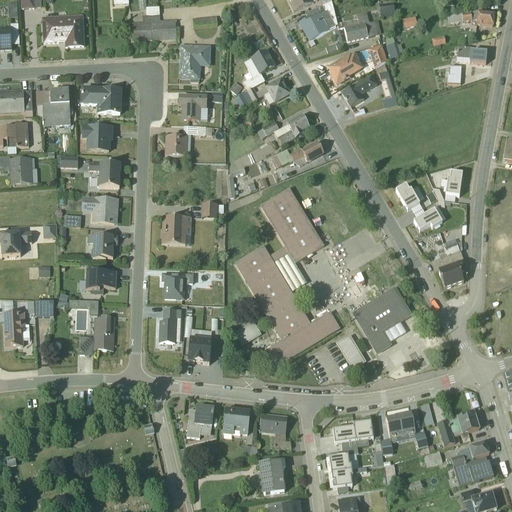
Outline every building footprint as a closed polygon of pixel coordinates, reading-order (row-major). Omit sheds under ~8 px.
[(39,0),(19,0),(21,11),(40,11),(39,0)] [(288,0),(291,5),(289,6),(293,14),(313,5),(313,4),(316,2),(314,0),(288,0)] [(309,43),(335,29),(336,27),(331,3),(321,8),(305,16),(307,21),(299,25),(309,43)] [(17,4),(9,4),(9,19),(18,19),(17,4)] [(395,17),(393,4),(379,5),(380,19),(395,17)] [(452,5),(442,5),(442,14),(452,13),(452,5)] [(176,41),(175,23),(160,24),(159,10),(156,10),(156,6),(147,7),(147,11),(145,11),(146,18),(142,18),(142,25),(130,26),(131,44),(174,42),(176,41)] [(476,27),(492,28),(493,16),(477,15),(478,13),(447,19),(448,26),(477,22),(476,27)] [(343,31),(347,45),(381,38),(377,23),(369,25),(366,16),(356,18),(357,21),(338,26),(338,32),(343,31)] [(83,19),(42,20),(43,45),(64,44),(64,51),(84,51),(83,19)] [(216,19),(192,21),(193,30),(217,28),(216,19)] [(413,19),(403,22),(405,31),(416,28),(413,19)] [(0,54),(11,54),(10,35),(17,34),(17,27),(10,27),(10,30),(0,30),(0,54)] [(261,41),(253,45),(256,50),(264,46),(261,41)] [(392,42),(386,44),(391,61),(400,58),(396,45),(393,46),(392,42)] [(457,49),(456,64),(485,67),(486,55),(471,53),(471,50),(457,49)] [(209,70),(210,51),(180,50),(179,82),(189,82),(189,86),(199,86),(200,70),(209,70)] [(379,50),(367,54),(373,71),(385,67),(379,50)] [(273,69),(265,54),(243,66),(251,80),(242,85),(247,94),(253,91),(264,84),(259,76),(273,69)] [(337,86),(363,71),(354,55),(328,70),(337,86)] [(461,85),(462,70),(449,69),(448,84),(461,85)] [(396,101),(387,74),(377,78),(386,104),(396,101)] [(377,88),(371,78),(342,96),(350,110),(364,102),(361,97),(377,88)] [(230,103),(235,113),(263,98),(268,107),(289,96),(281,81),(255,95),(253,91),(247,94),(230,103)] [(121,94),(82,92),(81,110),(97,110),(97,117),(120,118),(121,94)] [(0,95),(0,115),(32,114),(31,94),(0,95)] [(70,129),(68,94),(50,95),(51,110),(41,110),(42,131),(70,129)] [(206,100),(179,100),(178,108),(182,108),(181,124),(200,124),(200,113),(206,113),(206,100)] [(308,130),(302,118),(278,132),(274,125),(257,134),(261,141),(273,134),(281,149),(302,137),(301,134),(308,130)] [(14,129),(0,130),(0,149),(2,149),(2,143),(6,143),(7,151),(28,150),(27,126),(14,127),(14,129)] [(109,131),(82,130),(81,142),(79,142),(79,155),(109,156),(109,131)] [(186,140),(165,139),(164,159),(190,160),(191,138),(211,139),(211,131),(183,130),(183,137),(186,138),(186,140)] [(307,165),(323,157),(317,146),(301,154),(300,152),(289,157),(286,153),(270,161),(275,171),(292,162),(293,165),(304,159),(307,165)] [(77,160),(61,160),(60,172),(77,172),(77,160)] [(34,161),(10,163),(10,167),(0,167),(0,175),(10,175),(11,188),(35,187),(34,161)] [(245,167),(250,178),(261,174),(257,163),(245,167)] [(322,178),(337,173),(334,166),(320,171),(322,178)] [(119,192),(120,175),(120,168),(88,167),(88,174),(98,175),(98,181),(96,181),(96,191),(119,192)] [(242,171),(226,178),(234,199),(256,190),(252,183),(248,185),(242,171)] [(445,198),(458,199),(462,176),(449,174),(449,181),(447,180),(445,198)] [(260,179),(263,188),(276,182),(274,178),(269,179),(268,176),(260,179)] [(407,214),(418,207),(410,192),(408,192),(405,187),(395,193),(407,214)] [(259,209),(285,251),(270,260),(263,249),(234,267),(281,343),(262,355),(273,372),(339,332),(328,314),(310,325),(274,266),(289,257),(294,267),(323,249),(288,191),(259,209)] [(117,203),(82,201),(81,215),(92,216),(92,226),(114,227),(115,215),(117,215),(117,203)] [(217,207),(202,206),(201,224),(216,225),(217,207)] [(441,225),(433,212),(413,224),(419,234),(429,228),(431,231),(441,225)] [(81,221),(64,219),(63,230),(66,230),(80,231),(81,221)] [(189,248),(190,221),(163,220),(162,247),(189,248)] [(0,248),(1,260),(20,259),(20,247),(31,246),(31,235),(0,237),(0,248)] [(117,249),(117,240),(93,239),(92,263),(105,264),(105,262),(112,262),(112,249),(117,249)] [(438,274),(444,292),(463,285),(460,277),(463,275),(460,266),(463,265),(455,241),(442,246),(447,259),(431,265),(435,275),(438,274)] [(49,279),(49,269),(38,270),(38,280),(49,279)] [(221,275),(211,274),(211,283),(221,284),(221,275)] [(116,276),(86,275),(85,294),(90,294),(90,298),(103,298),(103,291),(116,292),(116,276)] [(193,279),(162,278),(162,285),(165,285),(165,302),(190,303),(190,288),(192,288),(193,279)] [(411,318),(395,292),(353,316),(376,357),(390,348),(389,346),(382,335),(411,318)] [(37,320),(54,320),(54,304),(36,304),(37,320)] [(97,318),(97,312),(97,305),(69,304),(69,312),(89,312),(89,318),(97,318)] [(179,315),(164,314),(164,325),(160,325),(160,346),(175,347),(176,322),(179,322),(179,315)] [(24,316),(3,317),(5,350),(23,350),(22,345),(29,345),(28,328),(24,328),(24,316)] [(90,354),(112,354),(113,321),(94,320),(93,340),(78,340),(78,358),(90,358),(90,354)] [(235,337),(242,349),(260,338),(253,326),(235,337)] [(335,347),(352,373),(365,365),(349,339),(335,347)] [(198,365),(200,343),(189,342),(187,365),(194,366),(194,365),(198,365)] [(211,344),(200,343),(198,365),(202,366),(202,367),(209,367),(211,344)] [(511,374),(503,377),(507,395),(511,393),(511,374)] [(430,405),(421,407),(425,426),(434,424),(430,405)] [(196,414),(188,413),(185,440),(200,442),(200,438),(211,439),(214,412),(196,411),(196,414)] [(249,416),(225,414),(222,437),(247,439),(249,416)] [(385,422),(389,441),(414,436),(410,416),(385,422)] [(287,420),(261,417),(259,435),(274,438),(275,446),(273,447),(274,453),(290,451),(289,444),(286,445),(285,437),(287,420)] [(466,418),(448,424),(451,435),(459,433),(460,437),(478,433),(474,419),(466,421),(466,418)] [(360,421),(360,425),(352,426),(353,429),(355,444),(355,446),(373,444),(370,420),(360,421)] [(455,446),(451,435),(448,424),(437,427),(444,449),(455,446)] [(146,438),(153,436),(151,428),(144,429),(146,438)] [(355,444),(353,429),(332,432),(334,447),(341,446),(341,452),(351,451),(350,444),(355,444)] [(450,461),(452,470),(472,464),(472,462),(488,457),(484,445),(468,450),(458,454),(459,458),(450,461)] [(249,461),(251,450),(243,449),(242,460),(249,461)] [(328,460),(330,476),(354,472),(351,451),(341,452),(342,458),(328,460)] [(189,470),(185,452),(178,453),(182,471),(189,470)] [(438,455),(423,459),(426,468),(441,464),(438,455)] [(6,461),(8,471),(16,469),(13,459),(6,461)] [(472,464),(452,470),(459,490),(492,479),(488,465),(487,466),(485,460),(472,464)] [(282,463),(258,467),(262,498),(284,495),(281,477),(279,477),(279,473),(283,473),(282,463)] [(394,468),(384,469),(386,488),(396,487),(394,468)] [(354,472),(330,476),(332,491),(336,490),(337,497),(352,495),(351,489),(356,488),(354,472)] [(463,509),(465,511),(493,511),(496,511),(493,502),(494,502),(493,496),(491,497),(491,495),(474,500),(471,492),(459,496),(463,509)] [(360,500),(338,502),(338,511),(357,511),(361,510),(360,500)]
